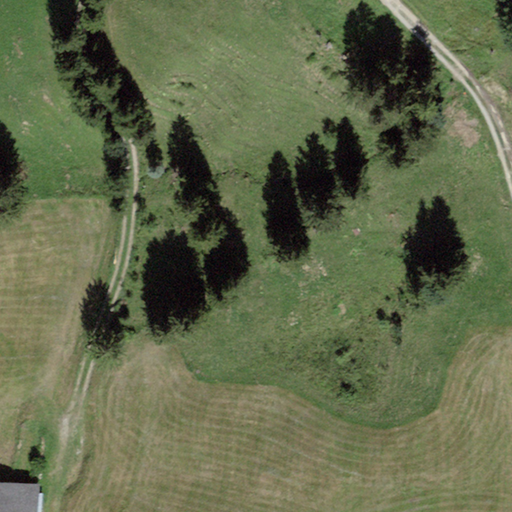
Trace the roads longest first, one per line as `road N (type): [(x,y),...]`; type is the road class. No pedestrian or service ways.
road 1 (track): [(53,511),(129,216),(129,149),(83,59),(84,0)]
road 2 (track): [(393,0),(474,88),(511,176)]
